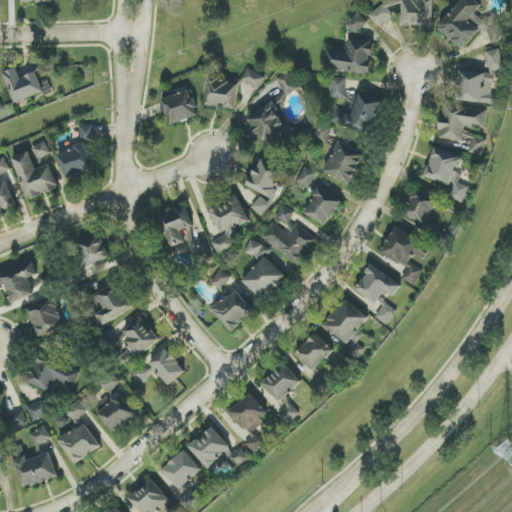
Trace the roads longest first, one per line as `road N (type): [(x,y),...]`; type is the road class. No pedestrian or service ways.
road 1 (residential): [(415,69),(387,178),(313,290),(102,482),(56,511)]
road 2 (residential): [(128,96),(122,194),(146,265),(227,373)]
road 3 (secondary): [(511,280),(444,385),(355,474)]
road 4 (residential): [(0,245),(210,159)]
road 5 (secondary): [(362,511),(475,397),(511,343)]
road 6 (residential): [(0,35),(145,32)]
